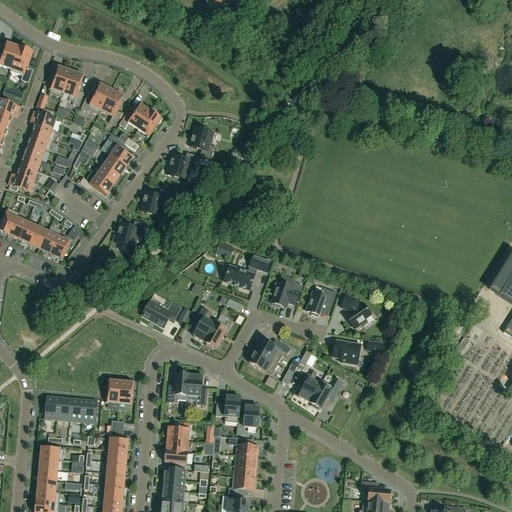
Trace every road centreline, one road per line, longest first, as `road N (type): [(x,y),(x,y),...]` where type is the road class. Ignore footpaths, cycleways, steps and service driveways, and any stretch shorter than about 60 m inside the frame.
road 1 (residential): [(511,467),(433,417),(430,392),(459,315),(274,244),(315,97),(386,0)]
road 2 (residential): [(0,261),(56,284),(73,277),(182,112),(139,69),(51,45)]
road 3 (residential): [(222,372),(190,356),(168,353),(154,362),(139,511)]
road 4 (residential): [(15,511),(27,392),(0,351)]
road 5 (residential): [(410,493),(283,409)]
road 6 (residential): [(0,188),(51,45)]
road 7 (residential): [(222,372),(255,314),(322,333)]
